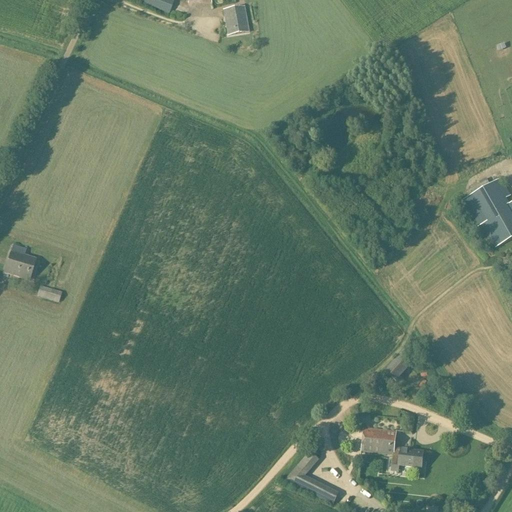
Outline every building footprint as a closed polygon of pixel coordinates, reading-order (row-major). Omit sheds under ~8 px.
[(175,2),(170,0),(128,0),(169,16),(175,2)] [(228,37),(248,34),(244,9),(224,12),(228,37)] [(500,247),(511,240),(511,203),(509,205),(507,201),(511,198),(501,180),(463,201),(479,229),(487,224),(500,247)] [(30,282),(36,261),(24,258),(26,251),(13,247),(5,274),(30,282)] [(59,305),(62,294),(40,288),(37,298),(59,305)] [(396,383),(416,361),(404,351),(385,373),(396,383)] [(410,452),(395,450),(397,434),(364,430),(362,453),(393,456),(392,466),(422,469),(424,453),(415,452),(415,454),(410,453),(410,452)] [(296,486),(318,460),(310,453),(286,481),(296,486)] [(323,488),(318,497),(333,505),(338,495),(323,488)]
